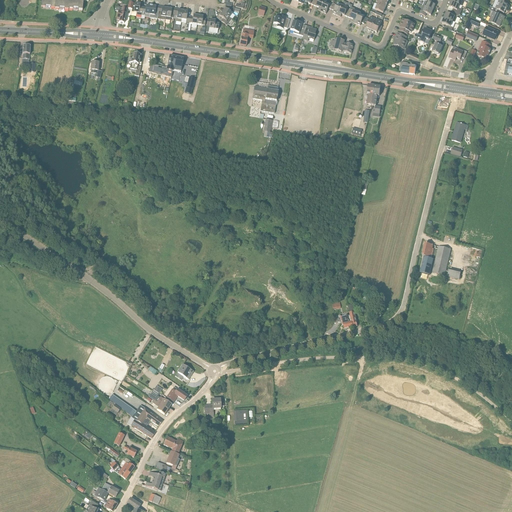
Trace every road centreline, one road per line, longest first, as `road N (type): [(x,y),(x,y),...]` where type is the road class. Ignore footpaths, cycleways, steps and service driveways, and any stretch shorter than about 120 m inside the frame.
road 1 (unclassified): [(214,371),(398,316),(456,88)]
road 2 (secondary): [(456,88),(98,35)]
road 3 (unclassified): [(511,420),(459,380),(402,357),(214,371)]
road 4 (unclassified): [(214,371),(0,219)]
road 5 (residential): [(269,0),(376,47),(396,13),(434,22),(445,0)]
road 6 (residential): [(116,511),(161,429),(200,393)]
road 7 (track): [(203,306),(186,322),(98,256)]
